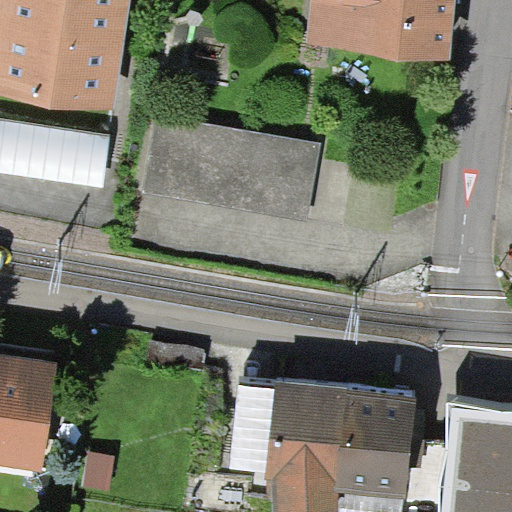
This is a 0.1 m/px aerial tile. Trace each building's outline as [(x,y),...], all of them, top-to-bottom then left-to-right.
[(3,0),(1,20),(110,36),(115,0),(3,0)] [(329,0),(325,40),(437,51),(442,0),(329,0)] [(59,90),(101,96),(110,36),(1,20),(0,23),(0,81),(33,86),(32,91),(59,95),(59,90)] [(31,124),(0,119),(0,171),(24,175),(31,124)] [(301,216),(313,147),(152,119),(141,188),(301,216)] [(71,130),(31,124),(24,175),(63,181),(71,130)] [(110,136),(71,130),(63,181),(103,187),(110,136)] [(49,371),(0,364),(0,446),(38,451),(49,371)] [(332,507),(336,479),(344,387),(234,376),(226,463),(291,469),(289,488),(281,487),(280,501),(332,507)] [(336,479),(399,485),(410,393),(344,386),(344,387),(336,479)] [(511,511),(511,404),(452,399),(449,401),(438,511),(511,511)] [(82,485),(102,488),(107,457),(86,454),(82,485)]
